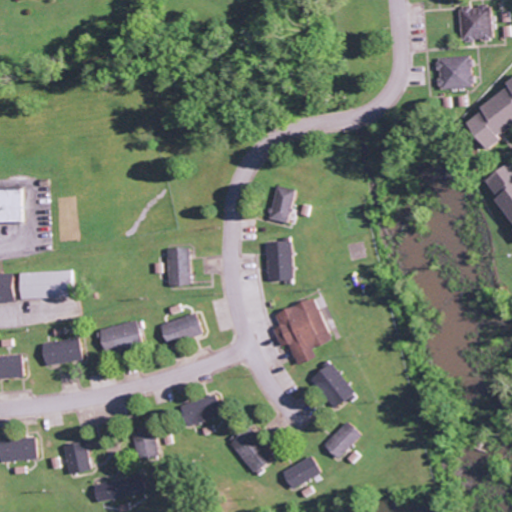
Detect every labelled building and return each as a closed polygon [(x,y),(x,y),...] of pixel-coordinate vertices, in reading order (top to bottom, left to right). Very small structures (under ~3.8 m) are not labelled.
[(463,8),(464,41),(496,40),(495,7),(463,8)] [(442,90),(476,88),(474,56),(440,58),(442,90)] [(511,86),(484,105),(505,136),(511,131),(511,86)] [(511,215),(511,167),(505,172),(510,180),(495,190),(511,215)] [(291,224),(300,191),(281,186),(272,219),(291,224)] [(0,190),(0,222),(27,222),(26,190),(0,190)] [(298,280),(297,242),(270,243),(271,281),(298,280)] [(172,287),(195,286),(194,248),(171,248),(172,287)] [(25,299),(76,297),(75,271),(24,273),(25,299)] [(0,273),(0,302),(21,302),(20,273),(0,273)] [(302,366),(321,358),(318,348),(335,342),(319,298),(278,314),(284,327),(277,330),(284,348),(293,344),(302,366)] [(208,333),(201,312),(165,325),(172,346),(208,333)] [(148,345),(142,321),(103,330),(109,355),(148,345)] [(48,344),(48,363),(86,362),(85,343),(48,344)] [(317,377),(337,410),(359,396),(338,363),(317,377)] [(186,406),(191,426),(215,420),(210,399),(186,406)] [(329,447),(345,460),(367,434),(351,421),(329,447)] [(135,432),(141,461),(163,457),(157,428),(135,432)] [(234,445),(261,475),(281,457),(254,428),(234,445)] [(40,459),(40,439),(2,440),(3,460),(40,459)] [(70,475),(92,473),(90,443),(67,445),(70,475)] [(296,487),(326,473),(319,457),(288,471),(296,487)] [(135,496),(131,478),(97,485),(101,502),(135,496)]
